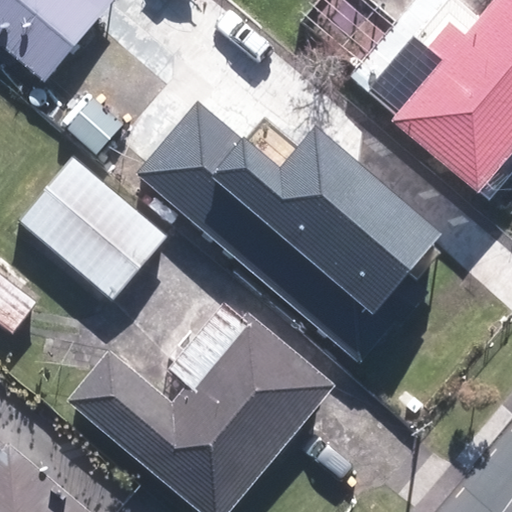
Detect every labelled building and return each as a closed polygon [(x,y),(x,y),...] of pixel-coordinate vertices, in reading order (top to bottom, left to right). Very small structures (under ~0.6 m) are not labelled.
[(0,0),(0,47),(43,84),(115,0),(0,0)] [(393,120),(479,192),(511,152),(511,0),(494,0),(479,18),(458,0),(418,0),(352,79),(397,117),(393,120)] [(62,117),(89,141),(107,122),(80,96),(62,117)] [(202,103),(141,173),(359,364),(457,252),(317,129),(280,171),(202,103)] [(17,220),(112,301),(168,237),(73,154),(17,220)] [(0,324),(11,333),(36,301),(0,273),(0,324)] [(66,402),(199,511),(229,511),(335,385),(249,314),(245,317),(225,300),(169,369),(189,385),(175,403),(110,350),(66,402)] [(0,511),(99,511),(120,489),(62,439),(40,466),(10,440),(4,447),(0,443),(0,416),(20,393),(0,375),(0,511)]
